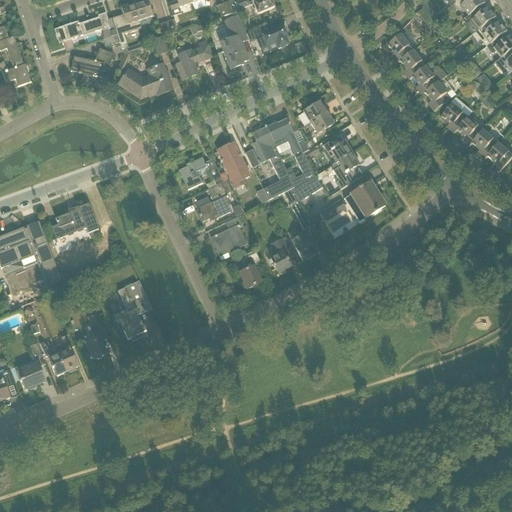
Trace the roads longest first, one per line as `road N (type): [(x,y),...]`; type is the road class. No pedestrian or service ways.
road 1 (residential): [(224,334),(349,276),(453,187)]
road 2 (residential): [(0,435),(224,334)]
road 3 (residential): [(137,156),(345,57)]
road 4 (residential): [(137,156),(224,334)]
road 5 (residential): [(453,187),(345,57)]
road 6 (residential): [(0,206),(137,156)]
